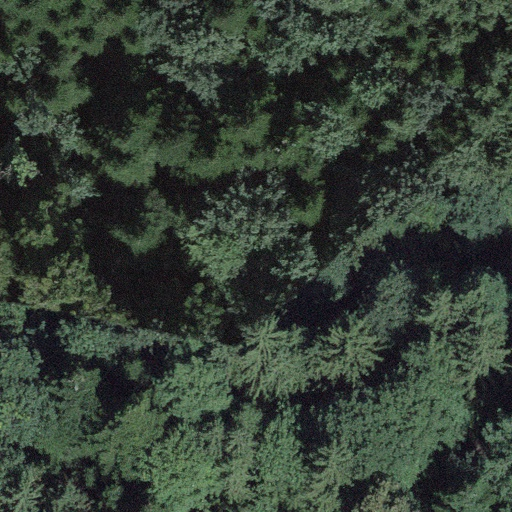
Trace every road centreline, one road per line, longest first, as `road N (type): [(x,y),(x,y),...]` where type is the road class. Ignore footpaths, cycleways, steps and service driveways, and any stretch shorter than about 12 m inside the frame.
road 1 (track): [(0,389),(237,342),(511,270)]
road 2 (track): [(237,342),(350,389),(453,469),(491,511)]
road 3 (track): [(511,417),(403,511)]
